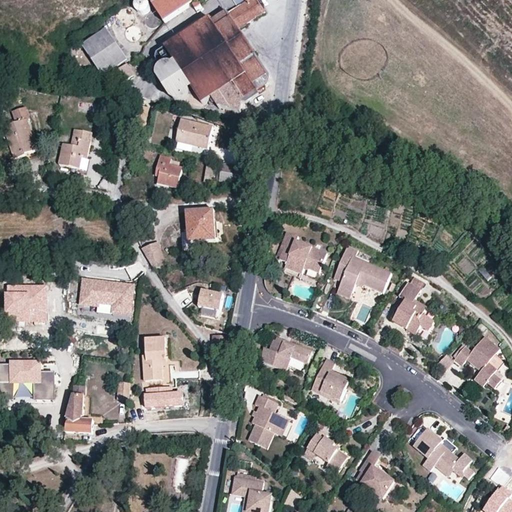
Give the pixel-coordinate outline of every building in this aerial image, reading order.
[(138,9),(139,11),(142,12),(144,12),(147,12),(149,11),(151,9),(152,7),(152,4),(151,1),(150,0),(137,0),(137,1),(136,4),(137,6),(138,9)] [(151,0),(165,22),(186,8),(198,0),(151,0)] [(256,0),(249,0),(247,1),(227,15),(225,12),(211,21),(209,19),(192,31),(166,47),(166,48),(158,54),(158,58),(160,70),(160,74),(160,78),(162,81),(164,83),(170,84),(173,83),(174,84),(171,87),(170,90),(170,94),(172,97),(175,100),(179,101),(181,101),(183,104),(200,109),(202,104),(212,99),(218,108),(219,107),(239,112),(241,102),(266,86),(268,77),(243,38),(237,29),(263,12),(256,0)] [(196,12),(202,7),(198,3),(193,7),(196,12)] [(118,12),(117,15),(118,18),(119,20),(121,22),(123,24),(126,24),(129,24),(131,23),(133,21),(135,18),(135,16),(135,13),(134,10),(132,8),(129,7),(126,6),(124,7),(121,8),(119,10),(118,12)] [(160,24),(161,21),(161,18),(160,15),(158,13),(156,12),(153,11),(150,12),(148,14),(146,16),(146,19),(146,22),(147,24),(150,26),(152,27),(155,27),(158,26),(160,24)] [(130,38),(132,38),(135,38),(137,37),(139,36),(140,33),(140,31),(139,29),(138,27),(136,25),(133,25),(131,26),(129,27),(127,29),(127,31),(127,34),(128,36),(130,38)] [(127,58),(106,27),(81,43),(101,74),(127,58)] [(132,75),(125,64),(111,73),(118,84),(132,75)] [(145,138),(151,108),(136,105),(130,135),(134,135),(133,138),(140,139),(140,137),(145,138)] [(38,149),(29,119),(31,118),(27,106),(13,110),(17,122),(6,126),(16,157),(27,154),(26,153),(38,149)] [(215,128),(183,121),(178,142),(210,151),(213,139),(215,128)] [(67,145),(61,165),(82,169),(84,159),(88,159),(95,133),(85,131),(80,148),(67,145)] [(181,169),(169,166),(170,159),(158,156),(154,174),(158,175),(157,183),(177,188),(181,169)] [(224,164),(220,184),(240,188),(244,168),(224,164)] [(209,166),(206,184),(214,185),(217,168),(209,166)] [(208,220),(213,220),(213,215),(212,208),(185,209),(186,240),(209,239),(208,220)] [(326,253),(296,242),(298,236),(286,232),(281,244),(283,246),(280,257),(287,260),(284,267),(300,273),(303,267),(319,273),(326,253)] [(163,267),(158,242),(142,247),(147,258),(152,267),(163,267)] [(367,282),(365,285),(385,293),(393,274),(354,257),(358,249),(349,246),(336,278),(343,281),(340,287),(354,292),(358,284),(360,279),(367,282)] [(413,285),(424,292),(428,285),(417,279),(413,285)] [(133,288),(83,283),(81,307),(98,308),(98,303),(115,305),(114,315),(130,316),(133,288)] [(409,302),(396,323),(418,336),(423,328),(431,333),(437,323),(427,316),(431,310),(418,302),(424,292),(413,285),(411,284),(402,298),(409,302)] [(47,285),(7,285),(7,292),(4,292),(4,312),(8,312),(9,323),(48,322),(47,285)] [(352,297),(354,292),(340,287),(338,292),(352,297)] [(357,287),(352,301),(358,303),(364,290),(357,287)] [(224,294),(202,291),(199,307),(221,311),(224,294)] [(144,339),(145,355),(143,355),(145,379),(171,377),(170,359),(166,359),(165,337),(144,339)] [(214,352),(228,353),(229,338),(214,337),(214,352)] [(282,343),(283,341),(277,338),(276,341),(273,340),(269,349),(265,348),(259,361),(284,372),(290,358),(306,364),(311,352),(294,345),(293,348),(282,343)] [(479,378),(488,385),(495,391),(503,383),(495,377),(499,372),(491,365),(503,351),(488,338),(475,353),(468,348),(467,347),(457,359),(465,366),(468,362),(479,370),(481,367),(485,371),(483,374),(479,378)] [(448,354),(437,364),(445,373),(456,362),(448,354)] [(321,390),(319,394),(330,399),(331,397),(339,400),(348,383),(338,380),(340,376),(330,371),(333,363),(324,358),(312,385),(321,390)] [(34,397),(53,397),(53,380),(48,380),(48,371),(38,371),(38,361),(11,361),(11,364),(0,363),(0,397),(12,397),(12,387),(9,387),(9,381),(12,381),(34,381),(39,381),(39,386),(34,386),(34,397)] [(484,390),(488,385),(479,378),(476,382),(484,390)] [(310,390),(319,394),(321,390),(312,385),(310,390)] [(85,396),(85,387),(77,386),(67,419),(69,419),(65,432),(94,434),(94,426),(94,421),(83,420),(85,396)] [(167,395),(166,387),(147,388),(147,397),(145,397),(145,408),(182,406),(182,394),(167,395)] [(277,435),(285,418),(273,413),(278,401),(272,398),(271,401),(258,395),(254,404),(258,406),(255,412),(250,422),(255,425),(249,440),(267,449),(274,434),(277,435)] [(290,421),(285,418),(277,435),(282,437),(290,421)] [(440,442),(426,430),(412,447),(427,459),(422,466),(429,472),(434,466),(441,472),(444,468),(448,467),(453,471),(462,473),(462,475),(467,479),(471,474),(464,469),(471,461),(462,454),(458,460),(445,451),(443,453),(436,447),(440,442)] [(336,474),(346,459),(337,452),(329,447),(332,444),(324,438),(326,436),(319,431),(302,456),(309,461),(314,454),(328,464),(326,467),(336,474)] [(339,449),(332,444),(329,447),(337,452),(339,449)] [(384,477),(372,469),(378,459),(370,453),(357,472),(359,474),(355,480),(382,499),(386,494),(393,484),(384,477)] [(448,467),(444,468),(441,472),(448,477),(453,471),(448,467)] [(238,478),(235,490),(253,493),(249,511),(271,511),(274,497),(264,495),(267,484),(245,480),(246,475),(240,474),(239,479),(238,478)] [(511,493),(501,485),(483,510),(485,511),(511,511),(511,500),(509,498),(511,493)] [(248,497),(244,511),(249,511),(253,493),(235,490),(234,495),(248,497)] [(290,492),(287,506),(298,509),(302,495),(290,492)]
